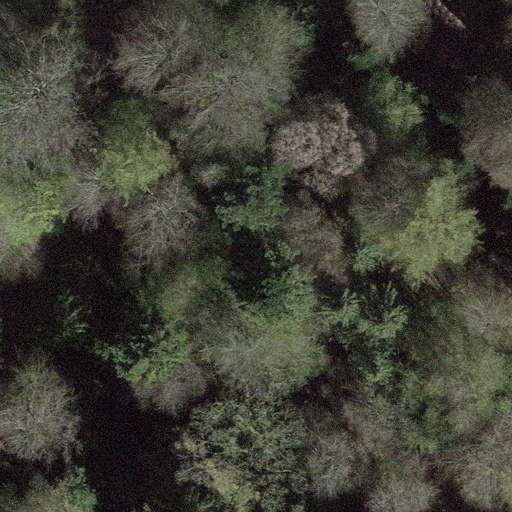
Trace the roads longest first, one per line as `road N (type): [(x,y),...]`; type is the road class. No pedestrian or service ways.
road 1 (track): [(511,423),(52,63)]
road 2 (track): [(52,63),(69,511)]
